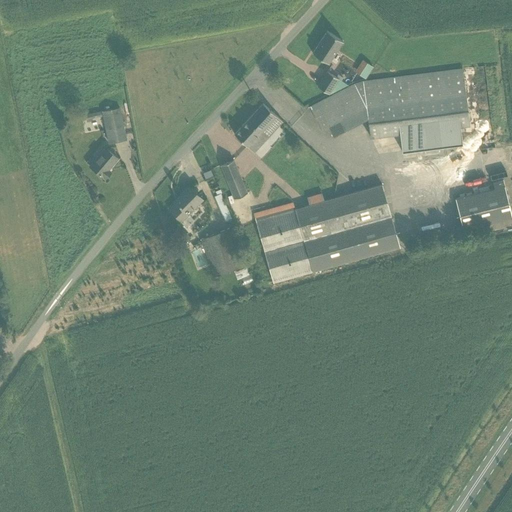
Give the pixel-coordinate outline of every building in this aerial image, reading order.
[(342,41),(326,31),(311,53),(325,62),(334,49),(336,50),(342,41)] [(363,79),(371,68),(360,61),(353,72),(363,79)] [(469,125),(463,79),(462,69),(363,81),(354,84),(309,107),(321,130),(328,127),(332,135),(341,131),(343,130),(367,117),(370,137),(399,133),(401,151),(461,143),(459,126),(469,125)] [(338,79),(326,71),(317,86),(329,94),(338,79)] [(234,135),(241,141),(254,153),(282,122),(262,104),(234,135)] [(69,112),(70,118),(71,123),(103,116),(109,143),(126,140),(119,108),(78,116),(77,112),(73,112),(73,111),(69,112)] [(90,166),(97,172),(104,178),(110,172),(107,169),(111,164),(112,165),(117,158),(110,152),(105,148),(90,166)] [(233,160),(220,166),(234,198),(247,193),(233,160)] [(455,198),(463,231),(511,218),(511,217),(502,180),(492,183),(494,188),(455,198)] [(381,184),(295,209),(312,272),(399,247),(381,184)] [(179,199),(169,209),(181,222),(203,200),(188,186),(188,187),(189,188),(182,195),(181,193),(177,197),(179,199)] [(224,222),(231,219),(228,211),(220,194),(221,194),(220,190),(215,192),(216,196),(213,197),(224,222)] [(273,283),(312,272),(295,209),(292,202),(253,213),(273,283)] [(229,228),(200,240),(214,277),(215,277),(218,285),(230,281),(227,272),(233,270),(237,280),(250,275),(246,265),(243,266),(229,228)] [(183,230),(175,240),(182,246),(190,237),(183,230)]
